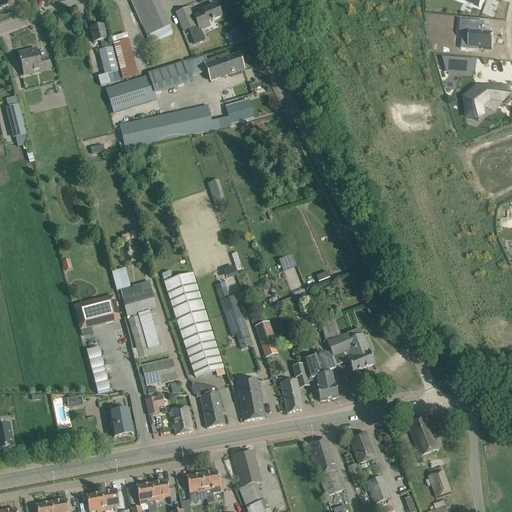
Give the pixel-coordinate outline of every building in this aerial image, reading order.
[(17,9),(17,0),(1,0),(1,7),(17,9)] [(169,27),(156,0),(130,0),(147,37),(162,30),(169,27)] [(209,27),(207,23),(221,17),(216,6),(202,11),(203,14),(194,18),(200,31),(209,27)] [(204,42),(200,31),(194,18),(193,18),(189,8),(176,14),(183,32),(188,31),(194,46),(204,42)] [(460,20),(459,34),(469,35),(468,49),(477,50),(478,49),(492,50),(492,49),(492,41),(493,41),(493,39),(493,33),(490,33),(490,31),(484,31),(485,22),(460,20)] [(103,26),(90,29),(93,39),(93,43),(100,41),(102,50),(98,51),(104,75),(117,72),(118,71),(112,47),(108,48),(105,36),(103,26)] [(162,30),(147,37),(150,43),(172,34),(169,27),(162,30)] [(238,29),(227,31),(230,44),(241,42),(238,29)] [(50,70),(49,67),(47,58),(38,60),(36,50),(19,54),(21,63),(24,76),(50,70)] [(210,82),(234,73),(244,70),(238,54),(229,57),(228,54),(203,63),(210,82)] [(455,62),(455,72),(473,73),(474,63),(459,61),(455,61),(455,62)] [(147,74),(148,76),(105,89),(113,114),(156,101),(154,94),(192,83),(186,62),(147,74)] [(480,89),(467,100),(469,119),(478,122),(483,116),(482,108),(491,101),(504,103),(509,99),(510,98),(508,90),(496,89),(480,89)] [(243,102),(226,107),(231,125),(248,120),(243,102)] [(19,105),(5,108),(13,138),(27,134),(19,105)] [(124,150),(212,130),(206,106),(119,125),(124,150)] [(103,145),(90,148),(92,156),(105,153),(103,145)] [(324,216),(310,223),(319,241),(333,234),(324,216)] [(333,234),(319,241),(328,259),(342,252),(333,234)] [(294,293),(305,288),(290,254),(279,259),(294,293)] [(73,269),(70,260),(62,262),(65,271),(73,269)] [(192,274),(164,283),(195,378),(223,369),(192,274)] [(126,318),(128,317),(138,359),(148,357),(147,350),(139,314),(150,311),(157,310),(152,290),(121,297),(126,318)] [(304,292),(294,296),(297,304),(308,301),(304,292)] [(112,296),(75,307),(81,330),(119,319),(112,296)] [(220,302),(232,337),(236,336),(238,342),(250,338),(236,296),(220,302)] [(383,318),(377,302),(366,306),(371,323),(376,321),(379,328),(388,325),(385,317),(383,318)] [(327,343),(342,337),(334,317),(320,323),(327,343)] [(265,358),(277,354),(274,347),(277,346),(269,323),(255,327),(265,358)] [(331,353),(329,353),(335,366),(348,361),(353,374),(375,365),(369,352),(360,329),(351,333),(342,337),(327,343),(331,353)] [(99,348),(86,351),(97,394),(110,391),(99,348)] [(327,386),(330,400),(338,399),(335,384),(333,384),(331,374),(330,374),(329,371),(336,368),(335,366),(329,353),(329,352),(327,353),(327,352),(324,351),(320,353),(318,355),(318,356),(316,357),(315,354),(314,355),(322,375),(325,386),(327,386)] [(320,403),(330,400),(327,386),(325,386),(322,375),(314,355),(303,359),(304,365),(307,376),(308,382),(317,380),(318,387),(317,388),(320,403)] [(150,364),(141,366),(146,387),(162,383),(160,378),(175,375),(171,359),(150,364)] [(307,376),(304,365),(292,367),(294,379),(307,376)] [(257,379),(236,383),(243,422),(244,422),(244,423),(265,419),(257,379)] [(303,411),(298,389),(296,382),(280,385),(287,414),(303,411)] [(178,383),(170,384),(172,393),(179,392),(178,383)] [(211,386),(192,385),(191,389),(194,394),(196,394),(197,398),(200,397),(203,413),(221,409),(217,389),(211,386)] [(154,387),(146,389),(148,395),(156,393),(154,387)] [(146,400),(145,400),(149,417),(160,414),(156,398),(150,399),(149,396),(146,397),(146,400)] [(81,397),(67,400),(68,404),(68,408),(82,406),(81,400),(81,397)] [(192,418),(191,413),(189,413),(188,407),(171,411),(175,436),(193,432),(190,418),(192,418)] [(225,426),(221,409),(203,413),(207,429),(225,426)] [(117,415),(110,417),(114,439),(126,436),(126,434),(132,433),(130,423),(130,419),(128,410),(117,413),(117,415)] [(426,462),(424,456),(439,450),(435,440),(433,441),(431,436),(432,434),(426,417),(407,424),(415,447),(414,448),(420,464),(426,462)] [(4,424),(0,425),(0,450),(9,449),(4,424)] [(351,439),(349,440),(359,465),(374,459),(368,443),(365,434),(351,439)] [(318,476),(331,511),(351,511),(336,471),(326,439),(308,445),(318,476)] [(233,457),(241,488),(238,489),(247,511),(269,511),(265,501),(263,502),(256,484),(261,483),(252,451),(233,457)] [(354,465),(348,467),(353,482),(356,480),(361,479),(356,465),(354,465)] [(440,467),(428,472),(430,478),(428,478),(429,480),(431,486),(436,499),(441,497),(450,493),(447,485),(442,473),(440,467)] [(361,474),(366,487),(373,507),(390,500),(382,481),(376,483),(372,470),(361,474)] [(203,475),(202,475),(205,493),(206,497),(212,496),(213,495),(213,494),(224,492),(222,481),(218,482),(217,472),(203,475)] [(202,475),(186,478),(188,488),(189,493),(189,495),(198,493),(198,495),(205,493),(202,475)] [(153,484),(156,502),(162,501),(162,498),(169,496),(168,491),(167,482),(153,484)] [(153,484),(136,487),(139,502),(140,506),(147,505),(149,510),(148,511),(156,511),(155,502),(156,502),(153,484)] [(116,491),(102,494),(105,511),(113,511),(112,507),(119,506),(116,491)] [(105,511),(102,494),(86,497),(89,511),(98,510),(98,511),(105,511)] [(415,511),(410,497),(404,499),(409,511),(415,511)] [(68,511),(66,500),(51,503),(52,511),(68,511)] [(183,511),(190,511),(188,501),(181,502),(183,511)] [(435,510),(445,507),(443,501),(433,505),(435,510)] [(52,511),(51,503),(36,506),(36,511),(52,511)]
